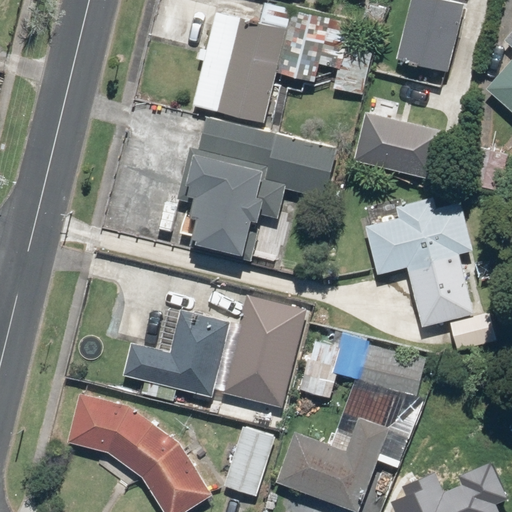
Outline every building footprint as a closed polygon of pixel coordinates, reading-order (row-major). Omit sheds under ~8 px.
[(298,4),(283,0),(270,0),(267,16),(293,23),(298,4)] [(469,0),(416,0),(404,55),(454,66),(469,0)] [(338,83),(366,90),(376,50),(350,43),(356,19),(299,5),(284,68),(320,77),(324,59),(343,64),(338,83)] [(222,7),(199,100),(270,117),(293,24),(222,7)] [(511,61),(493,84),(511,100),(511,34),(510,36),(511,37),(511,61)] [(370,107),(358,154),(438,173),(449,127),(370,107)] [(343,144),(212,112),(204,144),(196,142),(183,195),(199,199),(197,210),(208,212),(204,231),(207,232),(206,236),(253,247),(262,213),(268,214),(269,209),(284,213),(291,184),(331,194),(343,144)] [(413,262),(429,322),(481,309),(465,249),(479,245),(467,197),(452,201),(442,204),(439,192),(402,202),(405,213),(371,222),(384,270),(413,262)] [(260,298),(240,376),(288,388),(308,310),(260,298)] [(129,371),(218,392),(236,317),(186,305),(176,348),(137,339),(129,371)] [(502,337),(494,308),(455,318),(463,348),(502,337)] [(430,354),(371,341),(361,384),(421,397),(430,354)] [(185,438),(135,401),(85,389),(74,438),(114,448),(148,473),(173,511),(183,511),(218,490),(185,438)] [(291,400),(272,395),(265,420),(283,426),(291,400)] [(299,427),(282,477),(364,507),(395,422),(366,412),(353,447),(299,427)] [(280,432),(246,422),(228,482),(262,492),(280,432)] [(462,511),(453,488),(438,493),(430,475),(407,484),(410,492),(396,498),(389,511),(462,511)]
